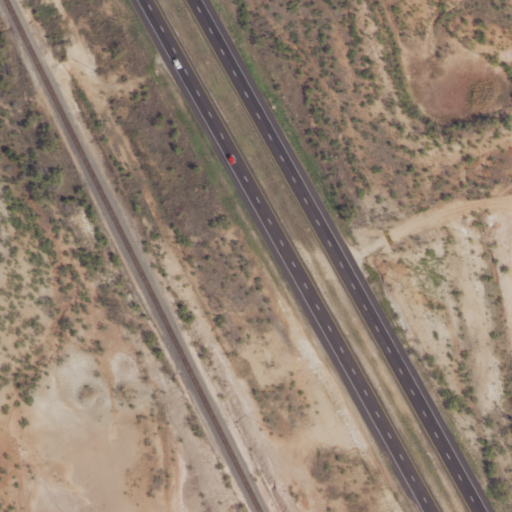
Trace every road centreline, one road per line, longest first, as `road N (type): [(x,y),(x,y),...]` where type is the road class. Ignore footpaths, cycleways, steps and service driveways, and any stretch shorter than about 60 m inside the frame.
road 1 (trunk): [(480,511),(194,0)]
road 2 (trunk): [(153,0),(433,511)]
road 3 (track): [(304,281),(417,221),(471,204),(511,203)]
